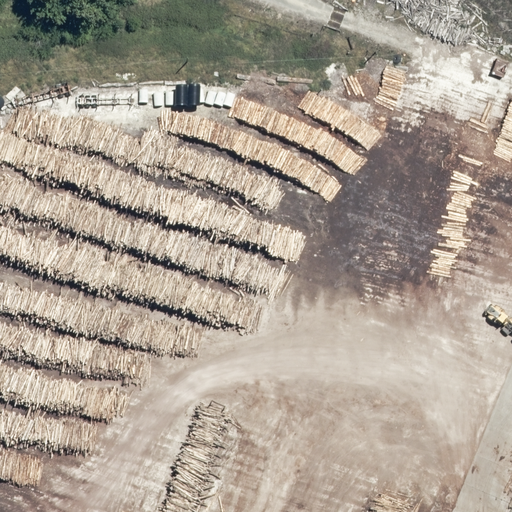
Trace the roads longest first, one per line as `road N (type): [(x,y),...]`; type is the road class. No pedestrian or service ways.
road 1 (track): [(60,511),(174,389),(280,356),(511,380)]
road 2 (track): [(298,0),(423,45)]
